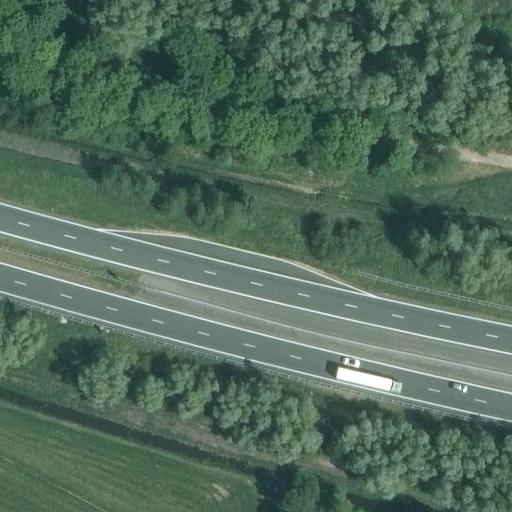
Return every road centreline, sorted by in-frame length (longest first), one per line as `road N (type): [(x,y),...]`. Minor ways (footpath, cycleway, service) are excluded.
road 1 (trunk): [(0,278),(511,409)]
road 2 (trunk): [(511,340),(0,219)]
road 3 (track): [(411,142),(143,92),(55,48),(6,0)]
